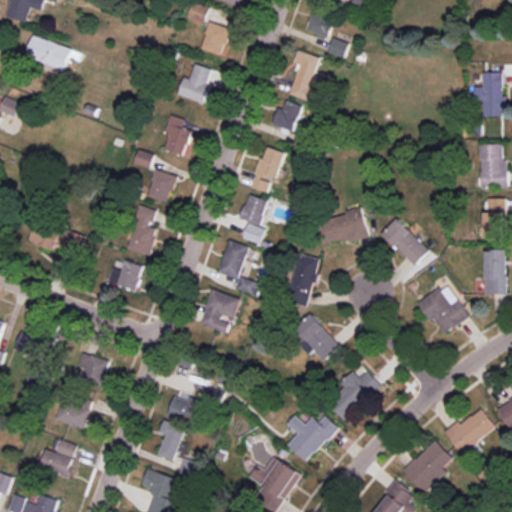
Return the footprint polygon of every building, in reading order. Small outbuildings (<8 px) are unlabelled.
[(59,0),(11,0),(7,15),(29,22),(33,7),(44,10),(46,0),(53,0),(59,2),(59,0)] [(206,22),(211,7),(195,2),(190,17),(206,22)] [(313,13),(308,30),(330,37),(337,11),(322,7),(320,15),(313,13)] [(231,26),(210,22),(204,49),(225,54),(231,26)] [(28,57),(66,69),(73,47),(35,35),(28,57)] [(346,57),(351,43),(335,37),(330,52),(346,57)] [(323,57),(303,50),(289,93),(313,101),(319,81),(315,79),(323,57)] [(196,65),(192,78),(186,77),(181,95),(208,104),(214,85),(226,89),(230,76),(196,65)] [(504,116),(504,106),(508,106),(508,95),(505,95),(505,72),(485,72),(485,86),(476,86),(476,103),(486,103),(485,115),(504,116)] [(2,111),(18,116),(23,101),(6,96),(2,111)] [(304,103),(288,100),(286,109),(279,107),(275,125),(298,130),(304,103)] [(185,155),(193,130),(185,128),(188,119),(172,114),(167,133),(171,134),(167,149),(185,155)] [(482,144),(483,188),(510,187),(509,158),(505,158),(504,143),(482,144)] [(269,191),(273,176),(279,178),(286,151),(265,146),(255,188),(269,191)] [(156,154),(140,149),(136,163),(152,168),(156,154)] [(149,195),(169,202),(179,176),(158,168),(149,195)] [(263,224),(269,199),(249,194),(244,220),(263,224)] [(488,197),(486,238),(505,238),(507,198),(488,197)] [(129,247),(152,255),(160,228),(153,226),(158,209),(143,204),(129,247)] [(321,220),(328,246),(371,234),(364,208),(321,220)] [(417,265),(432,249),(399,218),(384,233),(417,265)] [(87,237),(39,220),(31,241),(57,250),(59,243),(82,251),(87,237)] [(245,239),(263,243),(267,227),(249,223),(245,239)] [(251,246),(231,239),(220,272),(240,278),(251,246)] [(507,249),(488,250),(488,294),(508,293),(507,249)] [(322,258),(301,253),(289,301),(310,306),(322,258)] [(138,290),(146,265),(127,259),(124,270),(113,266),(109,280),(138,290)] [(258,294),(262,283),(243,277),(240,288),(258,294)] [(422,301),(444,334),(471,316),(449,283),(422,301)] [(242,298),(214,288),(202,324),(228,332),(231,322),(223,320),(225,314),(235,317),(242,298)] [(316,350),(326,361),(342,346),(314,314),(298,328),(306,338),(300,343),(311,354),(316,350)] [(43,356),(47,339),(21,333),(17,350),(43,356)] [(105,386),(112,360),(83,352),(76,377),(105,386)] [(44,386),(46,370),(32,368),(30,384),(44,386)] [(357,372),(328,401),(347,420),(383,384),(369,370),(362,377),(357,372)] [(511,427),(511,382),(511,383),(511,385),(511,399),(499,408),(511,428),(511,427)] [(189,400),(175,395),(169,414),(207,427),(213,410),(198,404),(200,398),(190,395),(189,400)] [(86,428),(93,405),(65,396),(58,419),(86,428)] [(446,431),(464,453),(498,425),(483,407),(463,423),(460,419),(446,431)] [(290,444),(309,461),(340,426),(327,414),(321,421),(315,416),(307,424),(297,414),(289,423),(300,433),(290,444)] [(178,460),(186,425),(165,420),(162,433),(166,434),(161,456),(178,460)] [(43,468),(71,474),(78,443),(56,438),(53,450),(47,448),(43,468)] [(455,457),(437,439),(406,470),(428,493),(449,471),(445,467),(455,457)] [(260,465),(252,476),(267,486),(258,499),(279,511),(304,473),(276,456),(267,470),(260,465)] [(181,474),(197,480),(202,464),(186,458),(181,474)] [(180,511),(183,502),(168,498),(172,484),(174,485),(177,476),(149,469),(145,485),(156,488),(149,511),(180,511)] [(15,476),(2,472),(0,479),(0,493),(1,491),(10,493),(15,476)] [(414,511),(419,507),(412,502),(417,495),(399,480),(373,511),(414,511)] [(30,497),(14,494),(10,511),(13,511),(56,511),(60,498),(31,491),(30,497)]
